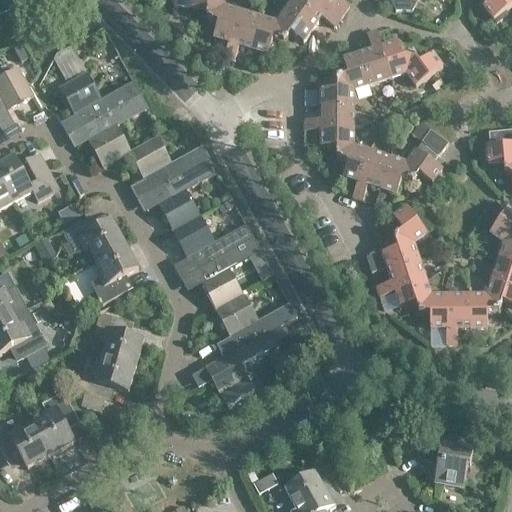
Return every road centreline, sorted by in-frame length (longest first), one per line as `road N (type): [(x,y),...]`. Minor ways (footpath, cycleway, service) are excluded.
road 1 (residential): [(0,157),(46,133),(74,177),(113,183),(185,308),(147,446)]
road 2 (tertiary): [(213,128),(355,390)]
road 3 (residential): [(147,446),(218,460),(355,390)]
road 4 (residential): [(213,128),(336,56),(361,22),(363,0)]
road 5 (tertiary): [(95,0),(213,128)]
road 6 (tertiary): [(511,408),(355,390)]
road 7 (residential): [(147,446),(21,511)]
